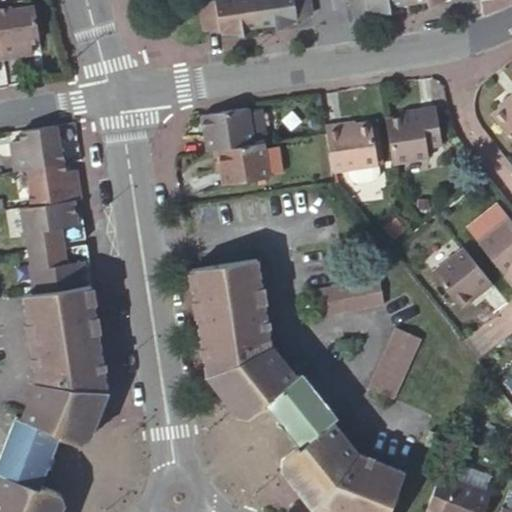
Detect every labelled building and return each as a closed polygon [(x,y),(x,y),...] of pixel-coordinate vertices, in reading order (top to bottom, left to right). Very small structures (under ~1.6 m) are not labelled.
[(272,0),(264,1),(269,33),(295,29),(296,34),(310,28),(309,23),(323,21),(319,0),(272,0)] [(394,15),(421,10),(419,0),(359,0),(362,16),(378,14),(379,20),(394,20),(394,15)] [(461,1),(467,0),(419,0),(421,10),(447,6),(448,12),(462,5),(461,1)] [(264,1),(213,9),(217,38),(226,36),(227,41),(242,42),(242,37),(269,33),(264,1)] [(24,19),(9,21),(16,69),(45,65),(44,56),(53,54),(48,17),(24,21),(24,19)] [(0,71),(16,69),(9,21),(0,21),(0,71)] [(415,126),(396,128),(402,173),(439,168),(438,157),(451,155),(446,115),(431,118),(430,123),(415,126)] [(212,124),(218,160),(221,160),(261,154),(261,150),(256,120),(256,117),(212,124)] [(271,118),(256,120),(261,150),(276,148),(271,118)] [(511,119),(509,122),(507,120),(499,126),(511,142),(511,119)] [(351,133),(335,136),(336,142),(342,181),(387,175),(381,132),(364,134),(364,137),(351,138),(351,133)] [(73,159),(70,137),(35,142),(36,150),(23,152),(28,182),(40,180),(78,174),(75,159),(73,159)] [(261,154),(221,160),(223,170),(228,170),(230,179),(232,194),(278,186),(273,152),(261,154)] [(79,184),(78,174),(40,180),(46,217),(89,210),(94,210),(90,183),(79,184)] [(89,210),(46,217),(33,219),(38,248),(39,248),(41,260),(70,256),(69,251),(98,247),(95,230),(92,230),(89,210)] [(511,230),(486,251),(511,282),(511,230)] [(100,268),(98,252),(70,256),(41,260),(43,273),(42,274),(46,301),(98,292),(95,269),(100,268)] [(501,293),(472,257),(441,283),(467,315),(477,307),(485,300),(488,303),(501,293)] [(323,511),(406,511),(419,481),(371,460),(346,428),(353,423),(318,380),(310,385),(285,354),(271,267),(204,276),(220,383),(250,421),(265,423),(279,412),(312,454),(299,464),(298,480),(323,511)] [(334,323),(400,311),(394,283),(329,296),(334,323)] [(72,511),(68,499),(51,494),(70,445),(85,451),(100,445),(118,400),(112,361),(103,291),(98,292),(46,301),(35,302),(48,391),(33,428),(25,425),(5,479),(13,482),(0,511),(72,511)] [(485,300),(477,307),(479,310),(488,303),(485,300)] [(413,406),(439,345),(414,334),(387,395),(413,406)] [(463,489),(446,482),(434,511),(496,511),(501,499),(501,483),(473,472),(463,489)]
